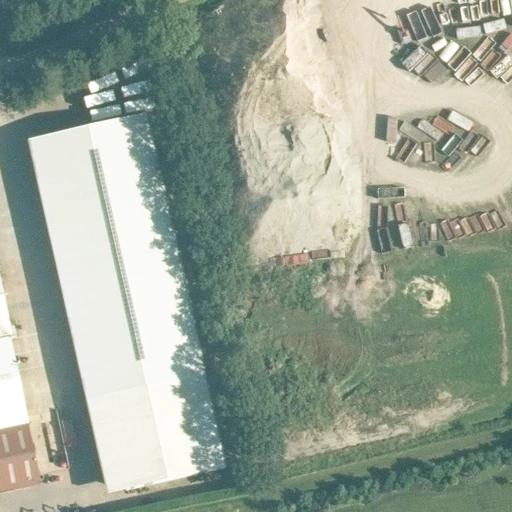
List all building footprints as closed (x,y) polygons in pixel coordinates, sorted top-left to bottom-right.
[(230,0),(204,13),(216,36),(292,0),(230,0)] [(477,206),(483,222),(495,218),(489,201),(477,206)] [(427,212),(413,215),(416,232),(431,229),(427,212)] [(401,215),(391,218),(397,236),(406,232),(401,215)] [(122,240),(144,233),(139,219),(117,226),(122,240)] [(322,235),(322,239),(309,241),(311,255),(343,251),(341,233),(322,235)] [(283,251),(287,265),(307,259),(303,246),(283,251)] [(151,251),(127,253),(131,282),(154,279),(151,251)] [(0,291),(0,493),(40,485),(11,342),(0,291)] [(134,313),(159,311),(158,301),(133,303),(134,313)] [(120,490),(241,467),(222,370),(102,393),(120,490)] [(201,487),(224,482),(221,472),(198,477),(201,487)]
